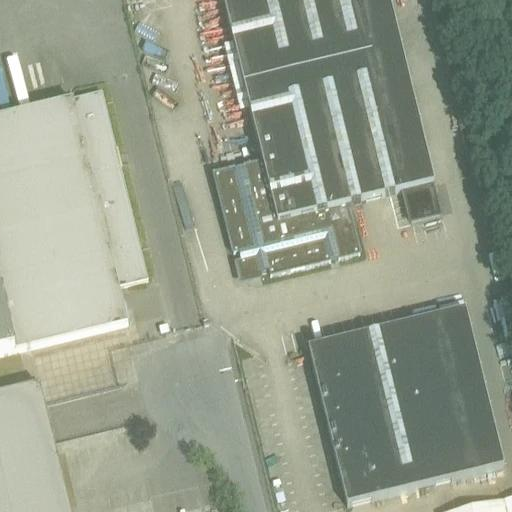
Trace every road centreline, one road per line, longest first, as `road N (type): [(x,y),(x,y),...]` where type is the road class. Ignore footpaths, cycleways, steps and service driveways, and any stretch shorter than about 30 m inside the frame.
road 1 (unknown): [(191,333),(158,511)]
road 2 (unclassified): [(193,390),(239,465),(251,511)]
